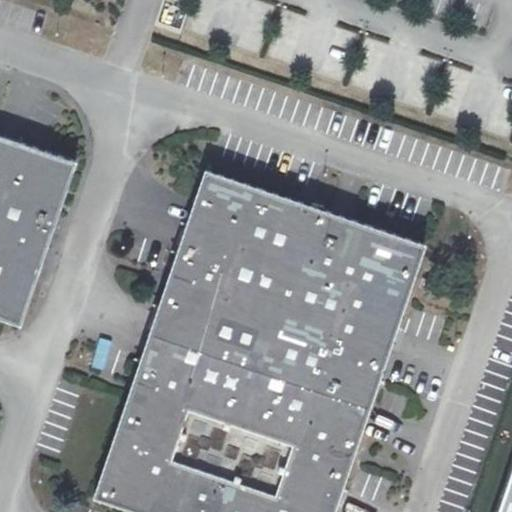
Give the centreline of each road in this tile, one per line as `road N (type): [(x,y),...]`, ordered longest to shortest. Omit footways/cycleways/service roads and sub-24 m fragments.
road 1 (residential): [(138,95),(490,202),(506,216),(509,247),(418,511)]
road 2 (residential): [(40,384),(138,95)]
road 3 (residential): [(0,50),(138,95)]
road 4 (residential): [(0,506),(40,384)]
